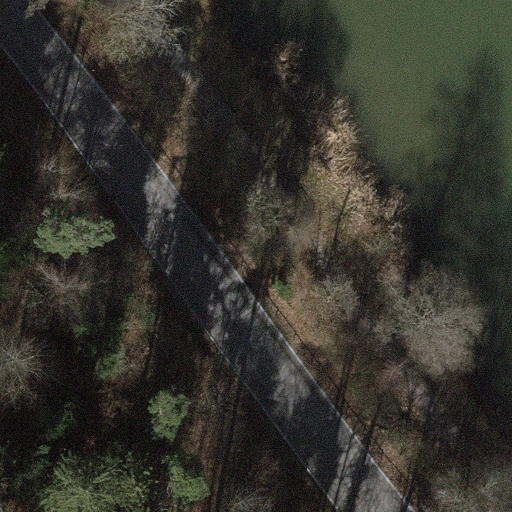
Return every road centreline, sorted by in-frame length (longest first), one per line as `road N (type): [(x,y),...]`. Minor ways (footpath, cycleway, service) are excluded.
road 1 (track): [(511,497),(468,460),(341,298),(236,132),(121,0)]
road 2 (residential): [(376,511),(0,2)]
